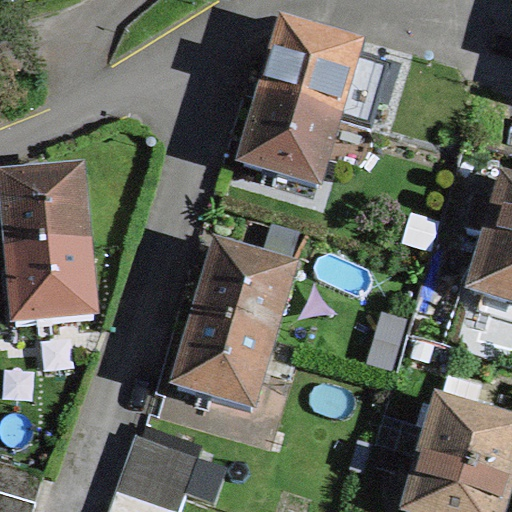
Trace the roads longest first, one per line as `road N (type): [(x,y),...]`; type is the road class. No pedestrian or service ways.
road 1 (unknown): [(185,63),(494,1)]
road 2 (residential): [(0,138),(185,63)]
